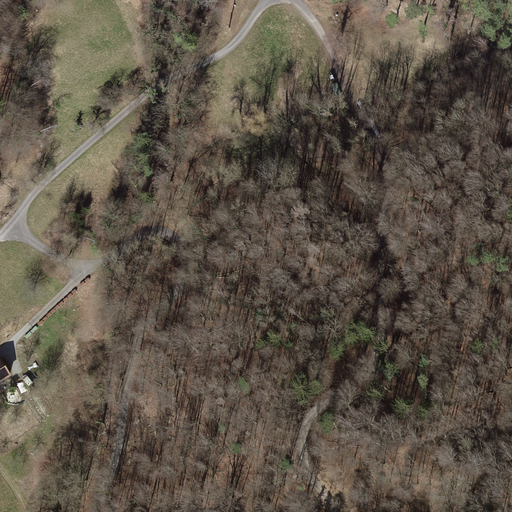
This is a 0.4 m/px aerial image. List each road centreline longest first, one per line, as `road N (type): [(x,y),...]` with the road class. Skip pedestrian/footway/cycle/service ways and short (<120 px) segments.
road 1 (track): [(335,511),(301,455),(300,435),(307,419),(370,374),(381,353),(390,183),(339,55),(291,0)]
road 2 (residential): [(95,511),(139,340),(183,290),(189,262),(179,238),(164,230),(137,237),(85,274),(45,257),(11,229)]
road 3 (residential): [(268,0),(221,56),(133,105),(58,171),(11,229)]
